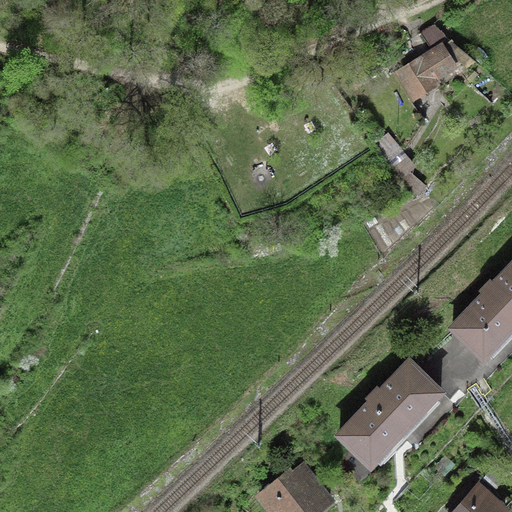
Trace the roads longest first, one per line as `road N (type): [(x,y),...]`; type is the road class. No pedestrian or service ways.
road 1 (track): [(447,0),(249,99),(163,80)]
road 2 (track): [(163,80),(0,41)]
